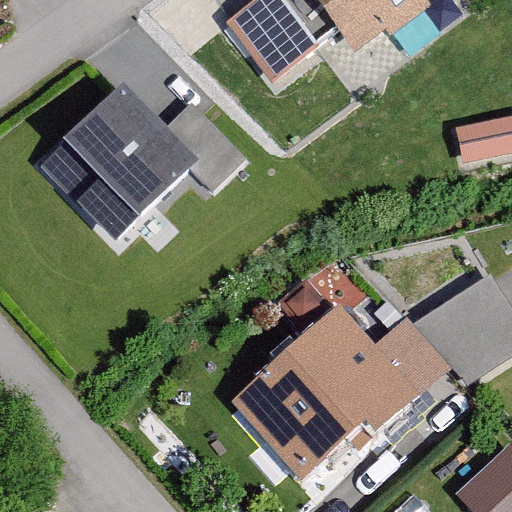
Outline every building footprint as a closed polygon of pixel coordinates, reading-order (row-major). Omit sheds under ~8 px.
[(320,60),(272,0),(270,0),(224,37),(272,98),(320,60)] [(438,0),(300,0),(353,66),(438,0)] [(117,106),(109,97),(31,172),(112,256),(191,180),(212,203),(247,170),(191,112),(162,140),(123,100),(117,106)] [(511,110),(466,116),(470,153),(511,147),(511,110)] [(472,373),(511,345),(511,306),(490,275),(431,316),(472,373)] [(414,407),(333,320),(230,415),(303,495),(345,457),(352,464),(414,407)] [(511,511),(511,439),(461,488),(483,511),(511,511)]
